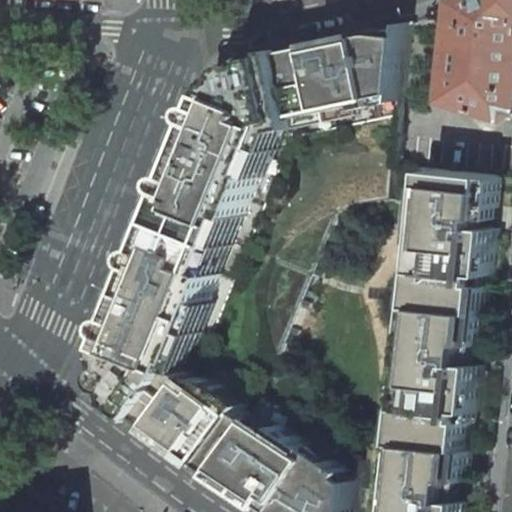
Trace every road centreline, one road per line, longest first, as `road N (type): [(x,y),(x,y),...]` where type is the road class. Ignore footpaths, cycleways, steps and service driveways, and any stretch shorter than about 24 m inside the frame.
road 1 (primary): [(169,24),(26,370)]
road 2 (secondary): [(26,370),(200,511)]
road 3 (residential): [(169,24),(238,27),(363,0)]
road 4 (unclassified): [(169,24),(0,12)]
